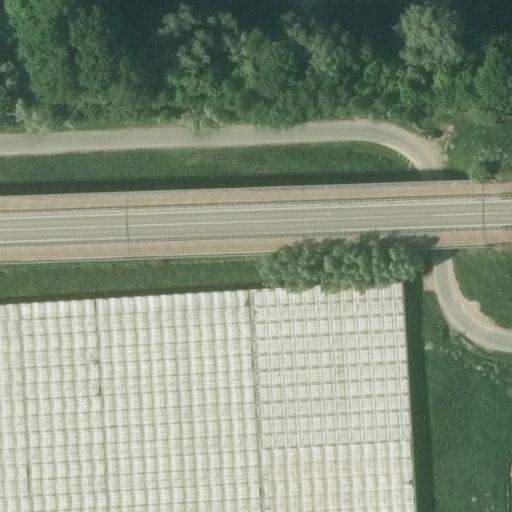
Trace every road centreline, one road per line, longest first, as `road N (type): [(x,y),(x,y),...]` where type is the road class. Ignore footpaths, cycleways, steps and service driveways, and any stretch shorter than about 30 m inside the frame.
road 1 (unclassified): [(511,344),(478,335),(451,309),(432,175),(405,144),(382,135),(0,144)]
road 2 (tertiary): [(0,231),(511,214)]
